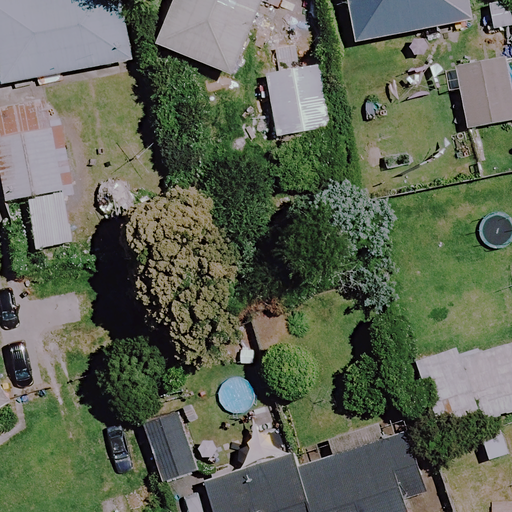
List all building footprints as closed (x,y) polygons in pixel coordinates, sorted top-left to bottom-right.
[(130,64),(118,0),(0,0),(0,72),(3,87),(130,64)] [(177,0),(158,48),(232,78),(263,0),(177,0)] [(475,27),(470,0),(349,0),(357,47),(475,27)] [(310,2),(275,3),(277,37),(312,35),(310,2)] [(511,125),(511,86),(508,61),(457,70),(467,133),(511,125)] [(326,136),(321,69),(269,74),(272,104),(240,107),(243,143),(326,136)] [(72,248),(50,102),(0,109),(0,149),(8,204),(28,201),(36,253),(72,248)] [(324,153),(282,158),(287,199),(330,194),(324,153)] [(141,214),(82,224),(88,258),(147,249),(141,214)] [(511,415),(511,347),(422,370),(438,434),(511,415)] [(0,411),(11,404),(0,387),(0,411)] [(197,472),(180,416),(143,427),(160,483),(197,472)] [(383,440),(379,427),(332,442),(333,448),(206,488),(214,511),(403,511),(393,477),(420,468),(408,432),(383,440)]
